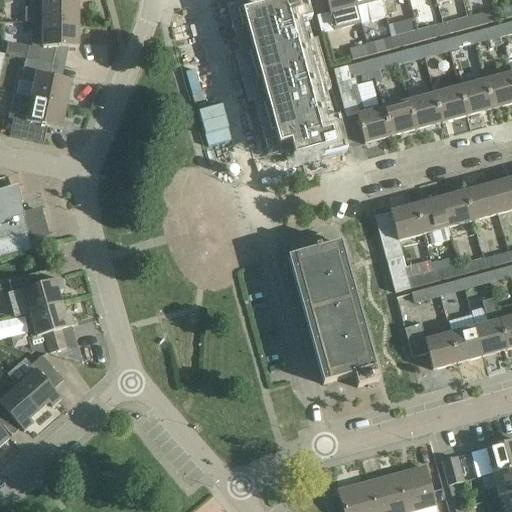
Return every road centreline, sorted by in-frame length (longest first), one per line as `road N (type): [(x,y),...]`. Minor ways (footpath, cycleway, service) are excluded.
road 1 (residential): [(257,215),(511,147)]
road 2 (residential): [(321,449),(257,215)]
road 3 (residential): [(257,215),(201,0)]
road 4 (residential): [(128,385),(85,204),(87,173)]
road 5 (residential): [(321,449),(511,400)]
road 6 (residential): [(87,173),(150,0)]
road 7 (residential): [(0,493),(128,385)]
road 8 (residential): [(237,490),(128,385)]
